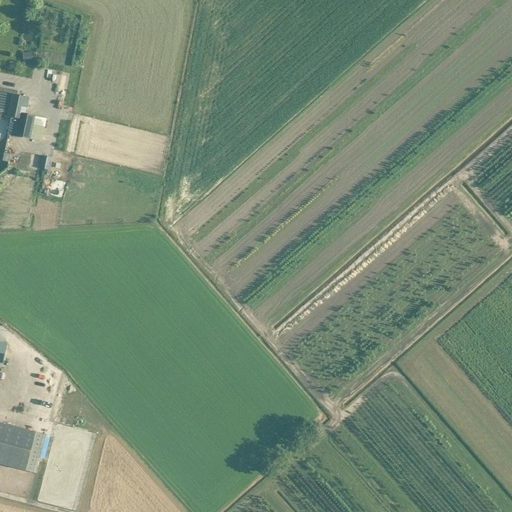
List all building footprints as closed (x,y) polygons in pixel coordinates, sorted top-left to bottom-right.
[(23,54),(24,61),(33,60),(33,53),(23,54)] [(0,100),(1,101),(0,103),(0,106),(8,108),(6,116),(11,117),(8,135),(41,141),(46,119),(35,116),(35,115),(25,114),(28,98),(11,94),(11,91),(2,89),(2,88),(0,87),(0,100)] [(39,168),(50,170),(53,158),(42,156),(39,168)] [(30,191),(33,174),(24,172),(21,189),(30,191)] [(41,366),(37,379),(62,387),(66,374),(41,366)] [(44,430),(45,424),(19,418),(17,424),(44,430)] [(0,463),(35,473),(46,434),(0,422),(0,463)]
